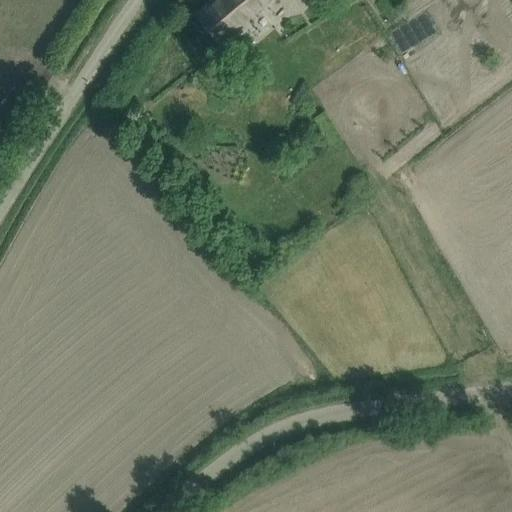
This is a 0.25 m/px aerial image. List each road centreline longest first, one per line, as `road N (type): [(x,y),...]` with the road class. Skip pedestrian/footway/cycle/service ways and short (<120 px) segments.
road 1 (unclassified): [(176,511),(257,439),(511,392)]
road 2 (unclassified): [(0,221),(142,0)]
